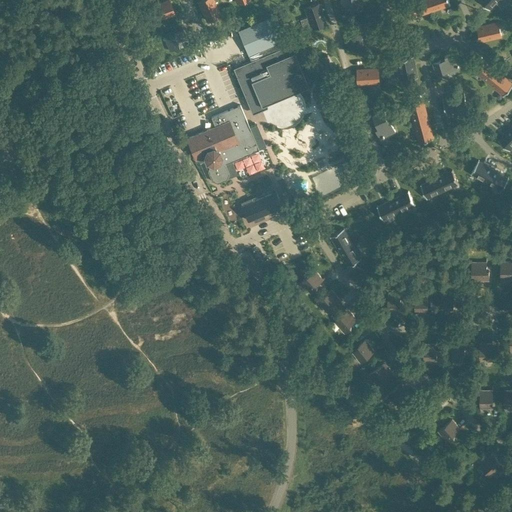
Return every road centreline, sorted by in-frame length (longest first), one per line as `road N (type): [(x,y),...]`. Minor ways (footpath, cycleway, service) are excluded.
road 1 (unclassified): [(272,511),(292,448),(286,322),(202,198),(104,0)]
road 2 (track): [(286,322),(358,406),(474,511)]
